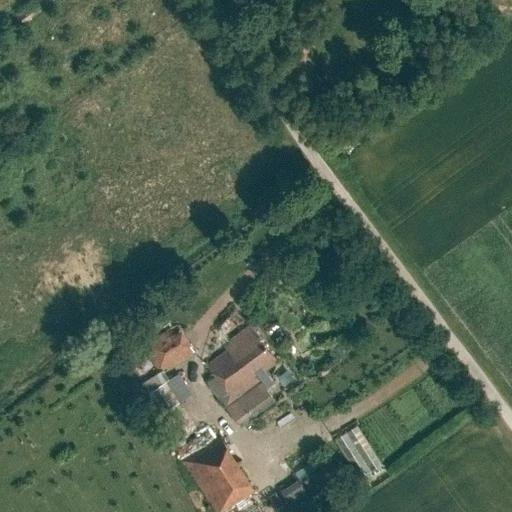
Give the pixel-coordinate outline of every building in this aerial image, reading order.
[(34,15),(30,9),(19,18),(23,23),(34,15)] [(309,45),(315,27),(301,22),(295,40),(309,45)] [(294,30),(283,26),(280,36),(291,40),(294,30)] [(259,376),(279,363),(252,325),(231,340),(234,344),(227,349),(228,351),(207,365),(215,377),(209,381),(226,406),(234,400),(260,382),(262,381),(259,376)] [(161,373),(196,352),(181,326),(145,346),(161,373)] [(141,386),(136,379),(126,385),(131,393),(141,386)] [(182,402),(168,381),(148,394),(161,416),(182,402)] [(238,424),(273,400),(260,382),(234,400),(226,406),(238,424)] [(362,424),(339,435),(359,480),(383,469),(362,424)] [(184,460),(216,511),(225,511),(257,492),(222,436),(184,460)] [(290,467),(324,451),(319,440),(285,456),(290,467)]
